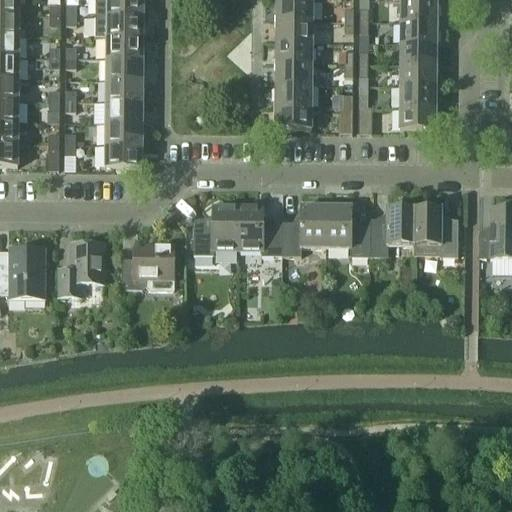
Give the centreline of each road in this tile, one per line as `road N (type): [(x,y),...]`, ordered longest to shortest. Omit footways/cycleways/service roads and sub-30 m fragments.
road 1 (residential): [(466,181),(194,174),(139,215),(0,213)]
road 2 (unknown): [(314,438),(322,429),(511,433)]
road 3 (residential): [(466,181),(469,60),(490,25),(490,0)]
